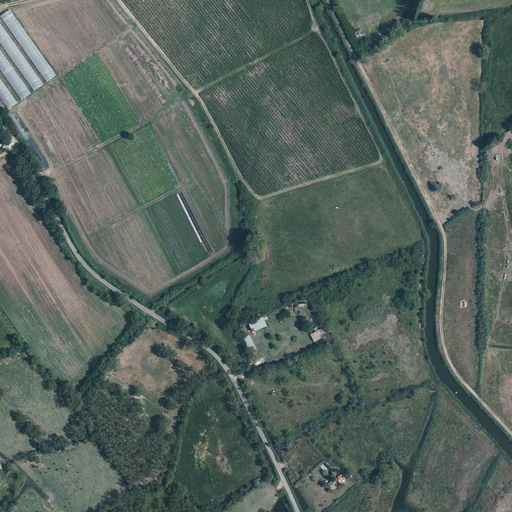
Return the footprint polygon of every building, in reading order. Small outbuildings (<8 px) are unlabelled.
[(8,28),(18,23),(10,10),(1,15),(8,28)] [(7,109),(17,103),(11,93),(10,94),(2,80),(0,81),(0,98),(1,101),(3,101),(7,109)] [(204,122),(194,127),(222,185),(232,180),(204,122)] [(263,317),(248,322),(252,332),(267,326),(263,317)] [(317,336),(318,339),(325,335),(321,328),(312,334),(314,338),(317,336)] [(250,335),(243,338),(250,352),(257,349),(250,335)] [(307,458),(315,454),(305,434),(296,439),(307,458)] [(318,452),(314,454),(319,461),(323,458),(318,452)] [(328,484),(332,489),(337,484),(333,479),(328,484)]
